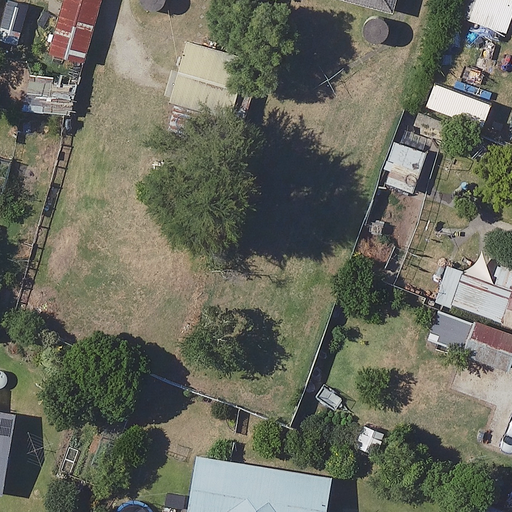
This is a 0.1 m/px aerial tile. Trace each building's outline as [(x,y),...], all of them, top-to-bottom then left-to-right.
[(104,0),(44,0),(34,43),(91,57),(104,0)] [(390,0),(356,0),(388,9),(390,0)] [(77,77),(22,74),(20,109),(75,112),(77,77)] [(426,148),(395,139),(383,180),(414,190),(426,148)] [(511,287),(449,264),(437,294),(511,322),(511,287)] [(511,354),(511,336),(470,321),(459,349),(508,367),(511,354)] [(0,489),(2,490),(15,408),(0,405),(0,489)] [(325,511),(331,471),(196,455),(189,511),(325,511)] [(511,511),(511,510),(476,498),(471,511),(511,511)]
